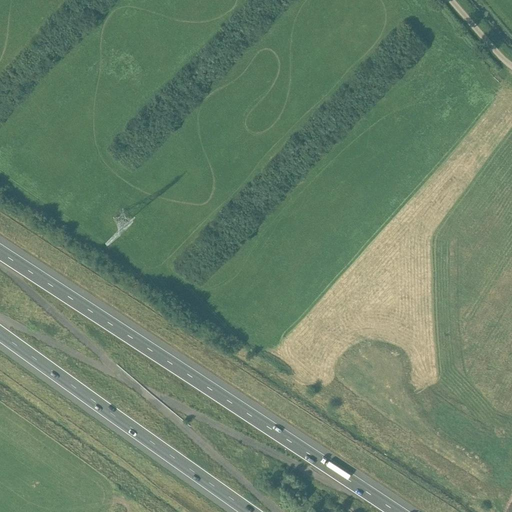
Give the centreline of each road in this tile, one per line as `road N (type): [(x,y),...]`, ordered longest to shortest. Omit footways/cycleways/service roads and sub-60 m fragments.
road 1 (motorway): [(394,511),(0,253)]
road 2 (motorway): [(0,337),(245,511)]
